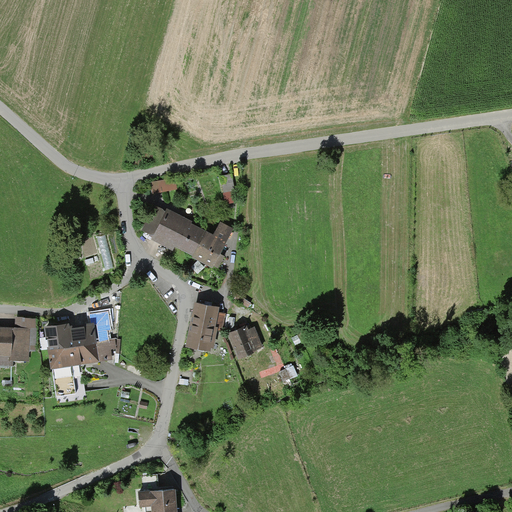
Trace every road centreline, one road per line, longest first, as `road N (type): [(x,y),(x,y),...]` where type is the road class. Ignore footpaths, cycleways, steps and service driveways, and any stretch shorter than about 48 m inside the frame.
road 1 (residential): [(123,182),(241,153),(511,112)]
road 2 (residential): [(140,263),(178,284),(186,303),(155,443),(0,511)]
road 3 (residential): [(140,263),(114,292),(72,308),(0,307)]
road 4 (residential): [(0,110),(64,164),(123,182)]
